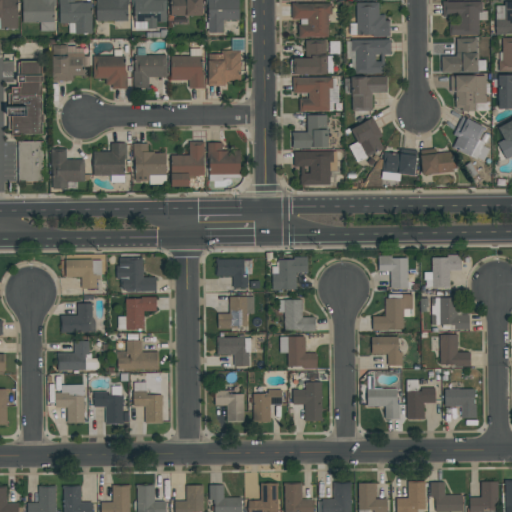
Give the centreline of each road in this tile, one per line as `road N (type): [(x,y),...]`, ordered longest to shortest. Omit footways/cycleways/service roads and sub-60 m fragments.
road 1 (residential): [(0,458),(511,451)]
road 2 (primary): [(511,205),(271,209)]
road 3 (primary): [(272,235),(511,231)]
road 4 (residential): [(189,236),(190,457)]
road 5 (primary): [(0,238),(189,236)]
road 6 (primary): [(189,208),(0,210)]
road 7 (residential): [(83,120),(268,119)]
road 8 (residential): [(29,292),(33,458)]
road 9 (residential): [(500,288),(501,452)]
road 10 (residential): [(345,293),(345,454)]
